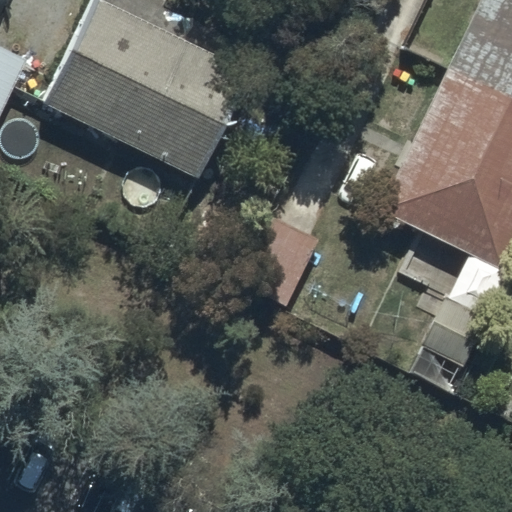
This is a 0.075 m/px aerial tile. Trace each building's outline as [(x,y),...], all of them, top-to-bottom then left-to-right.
[(103,0),(86,0),(38,103),(194,177),(246,68),(103,0)] [(511,0),(471,0),(370,206),(494,267),(511,230),(511,0)] [(0,106),(23,59),(0,47),(0,106)] [(282,307),(317,239),(277,218),(242,287),(282,307)] [(412,343),(455,365),(480,319),(437,297),(412,343)]
